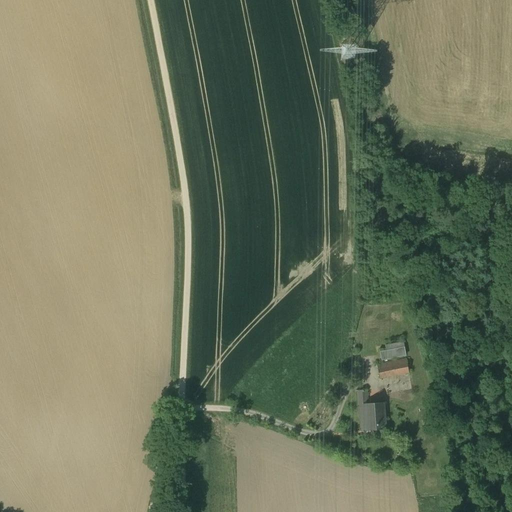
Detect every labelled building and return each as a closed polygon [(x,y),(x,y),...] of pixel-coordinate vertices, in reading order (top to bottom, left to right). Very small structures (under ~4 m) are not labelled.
[(382,360),(406,356),(405,348),(380,353),(382,360)] [(406,359),(378,365),(381,378),(409,373),(406,359)] [(367,391),(358,391),(359,406),(360,406),(360,405),(368,405),(367,391)] [(368,405),(360,405),(360,406),(362,431),(377,430),(387,429),(386,428),(384,403),(368,405)] [(387,429),(377,430),(377,437),(389,436),(388,428),(386,428),(387,429)]
